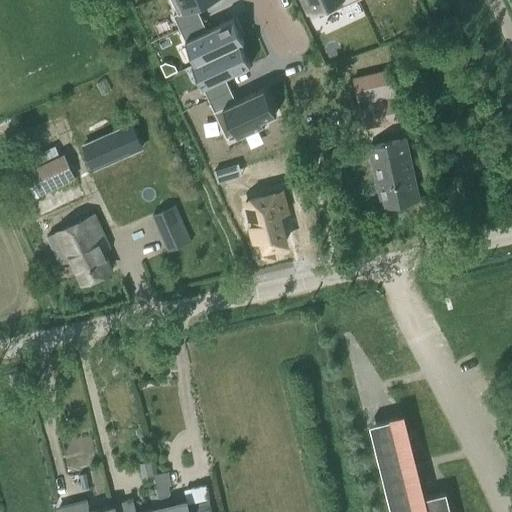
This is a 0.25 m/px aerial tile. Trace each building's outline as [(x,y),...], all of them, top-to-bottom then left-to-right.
[(172,0),(178,12),(173,14),(180,28),(201,18),(196,6),(207,0),(172,0)] [(304,0),(309,11),(315,7),(316,10),(320,16),(354,0),(304,0)] [(201,18),(180,28),(185,40),(187,43),(188,42),(197,60),(192,62),(193,64),(243,40),(233,18),(207,30),(201,18)] [(243,40),(193,64),(193,66),(195,65),(203,83),(202,83),(209,99),(230,89),(225,77),(251,65),(241,44),(244,42),(243,40)] [(389,70),(351,80),(357,104),(363,128),(401,118),(389,70)] [(230,89),(209,99),(226,137),(235,133),(238,138),(264,126),(262,120),(273,115),(276,113),(269,100),(270,99),(264,87),(236,101),(230,89)] [(131,124),(83,145),(93,169),(142,148),(131,124)] [(405,138),(367,147),(381,207),(419,198),(405,138)] [(55,158),(53,155),(50,148),(25,158),(30,169),(55,158)] [(64,154),(55,158),(30,169),(25,172),(35,194),(75,177),(64,154)] [(226,166),(214,170),(218,181),(230,178),(226,166)] [(279,199),(254,210),(271,246),(296,235),(285,212),(297,206),(287,186),(275,191),(279,199)] [(93,215),(47,235),(59,263),(71,258),(82,282),(110,270),(101,250),(107,247),(93,215)] [(185,229),(164,238),(169,250),(191,241),(185,229)] [(398,417),(375,423),(397,511),(445,511),(441,493),(418,498),(398,417)] [(161,507),(162,511),(188,511),(187,504),(186,501),(172,504),(170,495),(172,491),(170,485),(157,488),(148,490),(152,505),(160,503),(161,507)] [(113,506),(114,511),(162,511),(161,507),(140,511),(135,511),(133,499),(113,504),(113,506)] [(209,511),(207,500),(187,504),(188,511),(209,511)] [(114,511),(113,506),(87,511),(83,511),(81,502),(58,507),(59,511),(114,511)]
